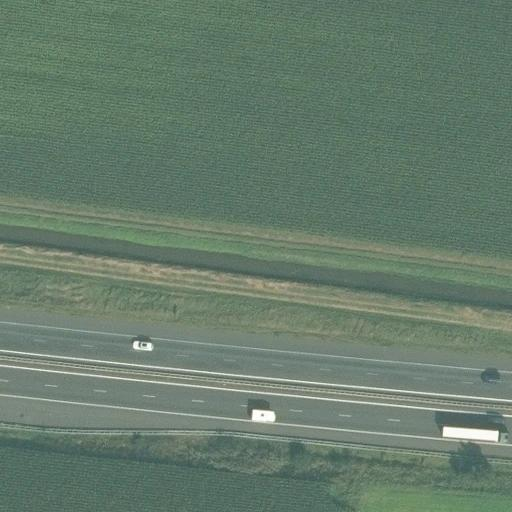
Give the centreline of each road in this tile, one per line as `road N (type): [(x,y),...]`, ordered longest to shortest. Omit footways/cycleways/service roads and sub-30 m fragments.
road 1 (motorway): [(511,381),(0,325)]
road 2 (motorway): [(0,372),(511,425)]
